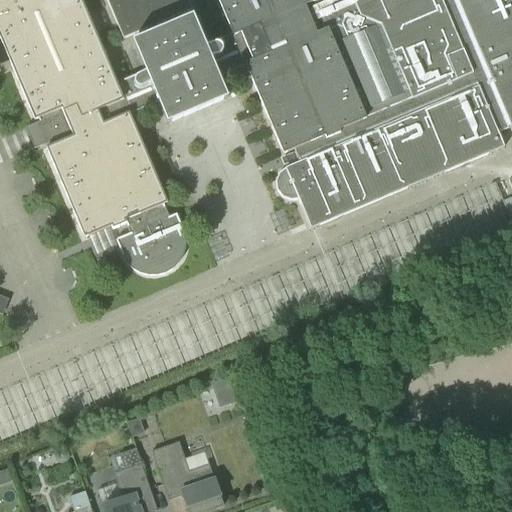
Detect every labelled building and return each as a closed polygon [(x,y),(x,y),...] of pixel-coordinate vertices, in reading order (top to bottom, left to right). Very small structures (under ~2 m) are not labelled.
[(216,0),(232,36),(197,51),(187,28),(175,34),(164,8),(183,0),(109,0),(121,26),(154,12),(165,38),(141,48),(151,70),(116,85),(79,0),(0,0),(0,41),(33,121),(37,120),(40,126),(29,131),(35,146),(46,141),(49,148),(45,149),(83,239),(110,228),(112,231),(125,225),(129,235),(115,241),(121,257),(126,264),(132,271),(139,275),(148,277),(156,277),(164,275),(172,270),(178,264),(182,257),(184,248),(184,240),(182,232),(175,216),(168,219),(162,206),(166,205),(129,116),(156,104),(163,119),(223,93),(217,79),(245,67),(282,156),(293,151),(299,164),(284,170),(278,175),(275,183),(276,192),(281,199),(289,202),(297,201),(310,231),(503,149),(497,134),(510,129),(511,133),(511,0),(449,0),(442,3),(440,1),(439,0),(216,0)] [(138,420),(127,424),(132,438),(143,434),(138,420)] [(151,453),(168,502),(182,497),(187,511),(210,511),(222,508),(208,466),(188,473),(178,443),(151,453)] [(56,451),(53,456),(55,461),(59,464),(65,463),(67,458),(66,452),(61,450),(56,451)] [(156,511),(140,465),(135,450),(118,456),(123,471),(113,475),(122,501),(102,507),(103,511),(156,511)] [(81,494),(70,498),(75,511),(77,511),(86,509),(81,494)]
